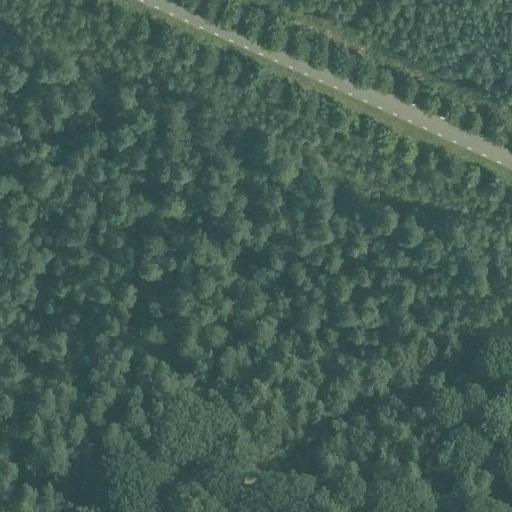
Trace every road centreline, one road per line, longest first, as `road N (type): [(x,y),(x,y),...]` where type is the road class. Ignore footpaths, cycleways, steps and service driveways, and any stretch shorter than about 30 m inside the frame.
road 1 (tertiary): [(511,161),(156,0)]
road 2 (track): [(511,338),(188,511)]
